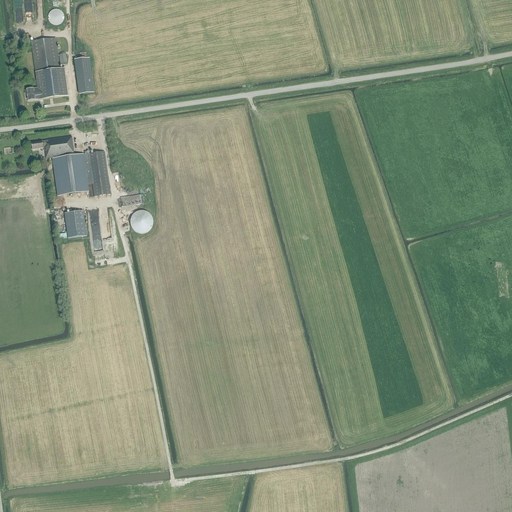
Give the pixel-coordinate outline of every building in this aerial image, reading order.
[(57,9),(56,9),(55,9),(53,10),(52,10),(51,11),(50,11),(50,12),(49,13),(48,14),(48,15),(48,16),(47,17),(47,18),(48,19),(48,20),(48,21),(49,22),(49,23),(50,23),(50,24),(51,24),(52,25),(53,25),(54,26),(55,26),(56,26),(57,26),(58,26),(59,25),(60,25),(61,24),(62,23),(62,22),(63,22),(63,21),(63,20),(64,20),(64,19),(64,18),(64,17),(64,16),(63,15),(63,14),(63,13),(62,13),(62,12),(61,12),(61,11),(60,10),(58,10),(57,9)] [(39,100),(68,96),(64,68),(60,69),(56,38),(31,41),(35,72),(37,89),(25,90),(25,91),(25,94),(27,95),(27,97),(28,97),(29,98),(29,101),(28,101),(31,101),(32,101),(35,100),(35,99),(39,98),(39,100)] [(79,95),(93,93),(89,58),(75,60),(79,95)] [(105,153),(74,157),(71,137),(48,140),(48,141),(31,143),(32,150),(43,149),(44,152),(46,159),(71,156),(71,157),(54,159),(59,197),(89,193),(88,185),(93,184),(95,197),(110,195),(105,153)] [(123,197),(123,204),(139,204),(139,196),(123,197)] [(69,239),(87,236),(83,211),(65,214),(69,239)] [(140,219),(134,219),(135,225),(133,225),(134,230),(145,229),(145,227),(151,227),(150,216),(143,216),(143,218),(140,218),(140,219)]
